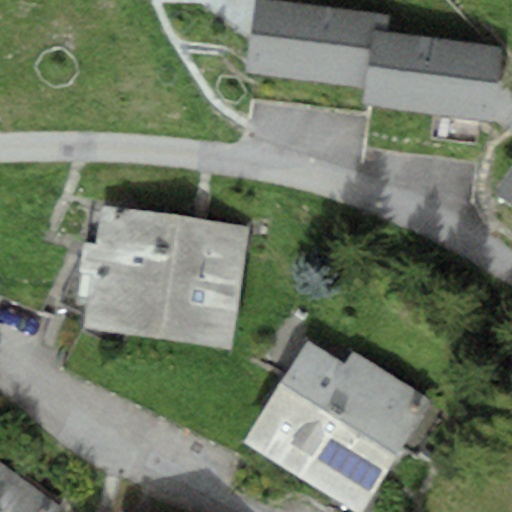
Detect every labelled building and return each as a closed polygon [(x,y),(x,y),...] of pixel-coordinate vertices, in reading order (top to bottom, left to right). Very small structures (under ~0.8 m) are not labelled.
[(371,87),(378,33),(380,14),(276,0),(255,0),(246,71),(371,87)] [(501,49),(378,33),(371,87),(369,101),(490,119),(501,49)] [(511,168),(496,192),(511,202),(511,168)] [(247,227),(103,205),(85,328),(229,350),(247,227)] [(0,296),(37,312),(64,248),(0,220),(0,296)] [(79,329),(60,368),(227,448),(246,408),(79,329)] [(308,343),(246,442),(358,511),(361,511),(431,400),(352,351),(344,365),(308,343)] [(0,511),(57,511),(60,508),(0,463),(0,511)]
